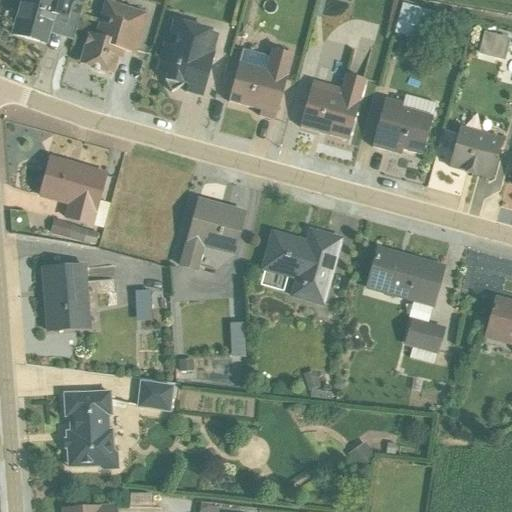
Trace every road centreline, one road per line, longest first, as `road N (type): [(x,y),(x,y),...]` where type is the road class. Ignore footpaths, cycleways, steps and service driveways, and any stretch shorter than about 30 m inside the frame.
road 1 (residential): [(0,90),(511,238)]
road 2 (residential): [(0,315),(15,511)]
